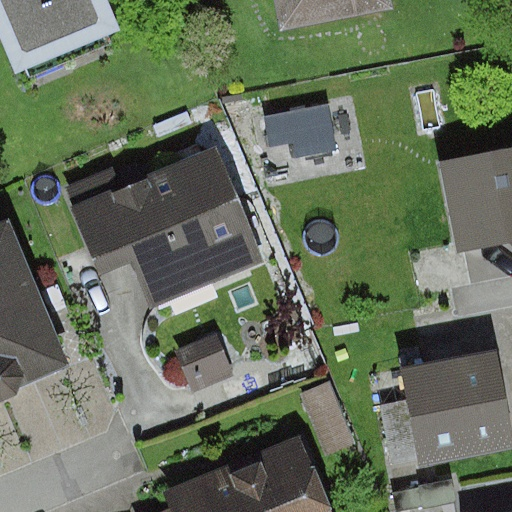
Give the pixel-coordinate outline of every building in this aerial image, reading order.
[(0,0),(0,18),(22,9),(49,72),(137,34),(122,0),(0,0)] [(271,0),(279,41),(389,19),(385,0),(271,0)] [(231,155),(90,212),(118,281),(147,269),(165,314),(277,269),(231,155)] [(456,256),(511,245),(511,156),(440,170),(456,256)] [(29,232),(0,243),(0,405),(85,371),(29,232)] [(416,470),(511,452),(495,361),(399,378),(416,470)] [(350,511),(319,440),(177,502),(181,511),(350,511)]
